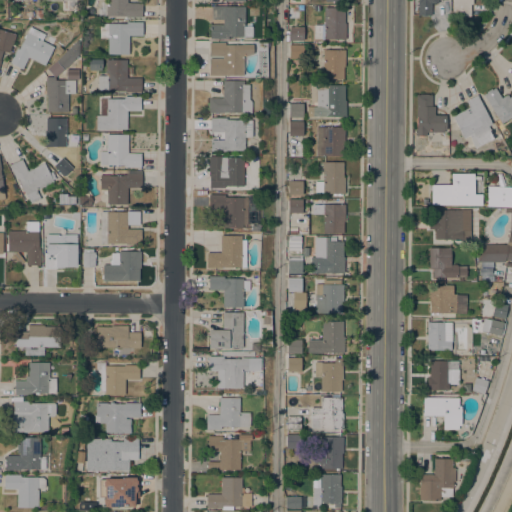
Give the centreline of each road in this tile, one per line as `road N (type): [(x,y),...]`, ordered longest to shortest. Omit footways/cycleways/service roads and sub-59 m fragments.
road 1 (secondary): [(382,511),(386,0)]
road 2 (residential): [(170,511),(174,0)]
road 3 (residential): [(172,303),(0,302)]
